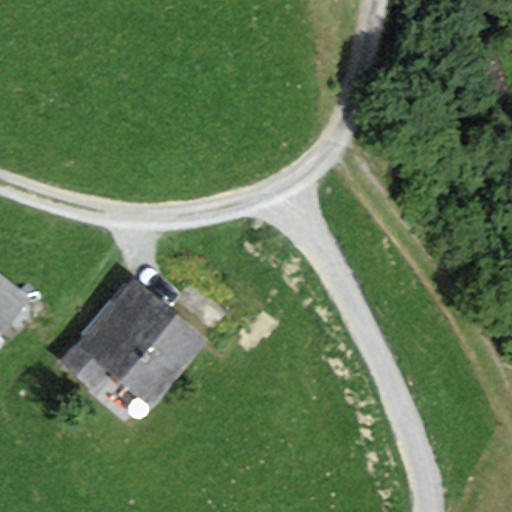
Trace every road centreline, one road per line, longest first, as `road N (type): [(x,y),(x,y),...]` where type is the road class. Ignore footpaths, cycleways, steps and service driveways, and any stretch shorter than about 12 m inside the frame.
road 1 (track): [(0,184),(166,222),(268,189),(335,145),(362,81),(372,0)]
road 2 (track): [(335,145),(490,362)]
road 3 (track): [(461,511),(502,402),(490,362)]
